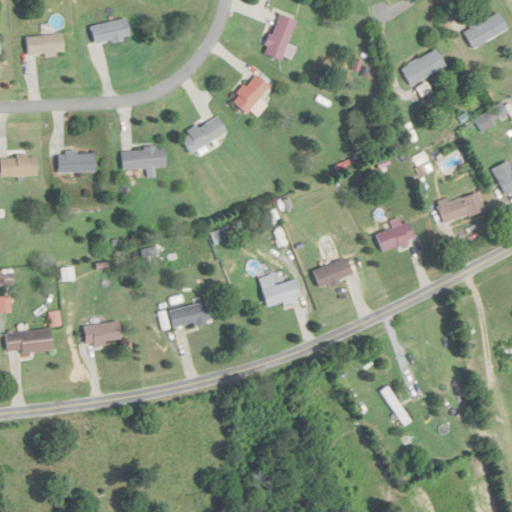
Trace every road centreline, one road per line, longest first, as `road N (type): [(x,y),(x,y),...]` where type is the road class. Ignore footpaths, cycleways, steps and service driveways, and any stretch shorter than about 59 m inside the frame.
road 1 (residential): [(511,247),(267,362),(131,396),(0,413)]
road 2 (residential): [(221,0),(194,55),(144,91),(0,100)]
